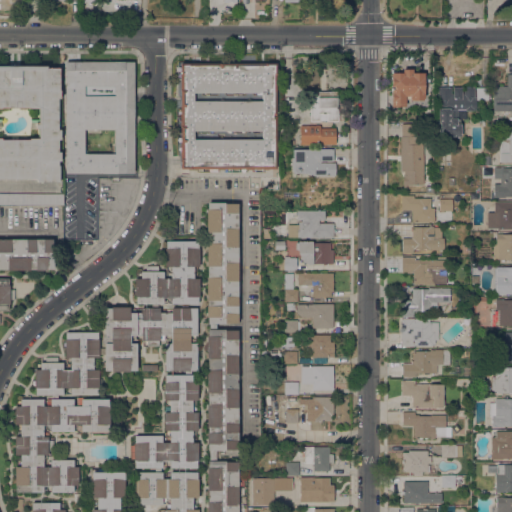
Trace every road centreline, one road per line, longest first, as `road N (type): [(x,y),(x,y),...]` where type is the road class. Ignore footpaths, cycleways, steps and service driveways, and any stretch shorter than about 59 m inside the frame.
road 1 (tertiary): [(369,511),(369,0)]
road 2 (tertiary): [(511,35),(0,35)]
road 3 (residential): [(0,382),(36,327),(145,228),(157,176),(156,35)]
